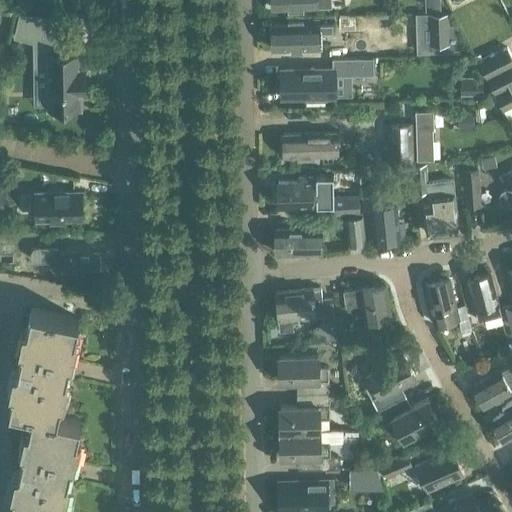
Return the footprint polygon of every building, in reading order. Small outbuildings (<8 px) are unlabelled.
[(332,0),(272,0),(273,10),(288,10),(289,14),(305,13),(304,9),(332,8),(332,0)] [(428,14),(429,45),(452,45),(450,13),(428,14)] [(46,17),(20,15),(15,38),(34,43),(35,68),(48,67),(48,87),(43,87),(43,105),(49,105),(49,110),(53,110),(54,115),(72,115),(72,109),(81,109),(80,94),(85,94),(85,70),(80,70),(80,55),(68,55),(68,33),(46,33),(46,17)] [(332,26),(329,26),(304,26),(304,22),(288,22),(289,26),(273,27),(273,51),(290,51),(291,55),(303,55),(303,51),(305,51),(305,43),(318,43),(318,34),(332,33),(332,26)] [(511,54),(508,48),(478,63),(504,112),(511,108),(511,54)] [(335,97),(335,76),(374,76),(374,58),(333,59),(333,69),(282,70),(283,98),(306,97),(306,101),(325,101),(325,97),(335,97)] [(467,80),(467,96),(481,96),(481,80),(467,80)] [(474,127),(472,112),(461,113),(462,129),(474,127)] [(418,161),(434,161),(433,130),(434,130),(434,113),(417,113),(418,161)] [(416,124),(387,124),(388,162),(416,162),(416,124)] [(314,158),(339,157),(338,134),(316,135),(316,134),(284,135),(284,146),(281,148),(282,155),(284,156),(284,159),(299,158),(299,162),(315,162),(314,158)] [(414,167),(416,193),(430,192),(428,166),(414,167)] [(482,206),(479,168),(463,169),(466,207),(482,206)] [(511,169),(501,175),(509,189),(502,193),(500,196),(500,201),(501,205),(504,207),(507,207),(511,207),(511,206),(511,169)] [(279,206),(314,205),(332,205),(333,215),(361,214),(360,196),(334,198),(334,176),(325,176),(314,177),(313,176),(299,176),(299,181),(278,181),(279,192),(275,195),(275,201),(279,203),(279,206)] [(432,190),(433,196),(430,197),(432,207),(424,208),(427,232),(435,231),(435,234),(451,232),(451,229),(459,228),(456,204),(455,194),(454,194),(453,183),(437,185),(437,190),(432,190)] [(50,220),(82,219),(82,208),(85,206),(85,198),(81,196),(81,193),(35,194),(35,220),(50,220)] [(363,208),(370,207),(374,241),(401,239),(401,237),(409,236),(408,224),(399,225),(397,204),(382,206),(381,193),(362,195),(363,208)] [(346,217),(348,245),(366,243),(364,215),(346,217)] [(317,252),(321,252),(321,248),(317,248),(316,231),(307,231),(307,230),(276,231),(276,254),(307,254),(307,253),(317,253),(317,252)] [(51,247),(38,247),(36,248),(35,248),(33,249),(32,250),(32,251),(31,253),(31,254),(31,256),(31,257),(32,259),(32,260),(33,261),(35,262),(36,262),(38,263),(49,263),(50,263),(50,266),(54,272),(56,274),(58,275),(61,276),(64,276),(99,276),(99,273),(102,271),(102,264),(99,263),(98,252),(51,253),(51,247)] [(507,343),(511,341),(511,309),(511,308),(511,306),(500,308),(491,273),(467,279),(478,322),(500,316),(507,343)] [(436,325),(452,321),(453,326),(461,324),(464,336),(472,334),(465,306),(457,308),(450,278),(426,284),(433,314),(436,325)] [(392,318),(387,284),(361,288),(360,288),(344,290),(346,307),(363,304),(366,322),(367,322),(368,332),(390,329),(392,326),(391,318),(392,318)] [(331,300),(323,301),(321,288),(277,293),(280,321),(281,329),(293,328),(292,320),(321,317),(322,327),(334,325),(331,300)] [(57,417),(58,416),(79,319),(32,309),(10,408),(33,413),(33,411),(57,417)] [(511,351),(500,356),(505,365),(511,361),(511,351)] [(378,411),(401,399),(395,388),(416,378),(404,354),(369,372),(375,383),(366,388),(378,411)] [(304,394),(330,394),(329,368),(319,368),(319,356),(279,356),(280,383),(304,382),(304,394)] [(511,391),(511,367),(511,366),(501,371),(473,386),(485,408),(511,392),(511,391)] [(281,433),(320,432),(320,420),(330,420),(330,394),(304,394),(304,406),(281,407),(281,433)] [(401,399),(378,411),(390,434),(399,429),(405,441),(440,423),(427,399),(407,410),(401,399)] [(493,420),(505,441),(511,437),(511,402),(503,407),(505,412),(493,420)] [(60,511),(81,421),(58,416),(57,417),(33,411),(33,413),(11,509),(24,511),(60,511)] [(320,432),(281,433),(282,459),(305,458),(306,470),(339,469),(339,457),(331,457),(331,444),(320,444),(320,432)] [(454,449),(416,465),(428,492),(465,476),(454,449)] [(408,456),(382,467),(387,478),(413,467),(408,456)] [(377,470),(350,470),(350,492),(384,492),(377,470)] [(279,483),(279,511),(327,511),(327,481),(279,483)] [(435,510),(431,502),(408,511),(481,511),(473,494),(435,510)]
